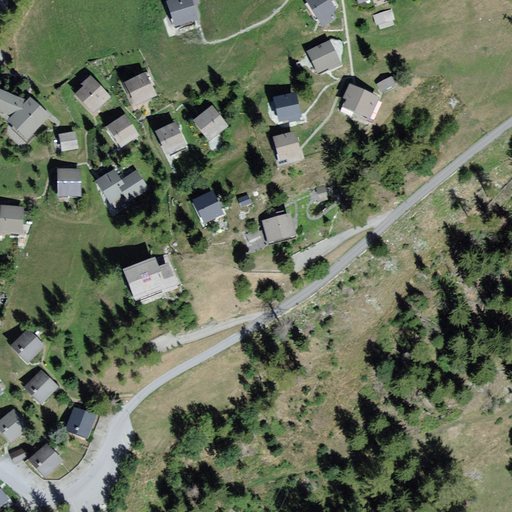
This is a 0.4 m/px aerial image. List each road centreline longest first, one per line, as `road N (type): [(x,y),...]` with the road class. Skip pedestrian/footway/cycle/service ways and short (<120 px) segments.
road 1 (residential): [(0,462),(47,493),(65,497),(98,486),(133,405),(151,387),(274,315),(511,129)]
road 2 (track): [(228,511),(275,475),(367,438),(511,409)]
road 3 (track): [(274,315),(238,405),(196,466),(184,511)]
